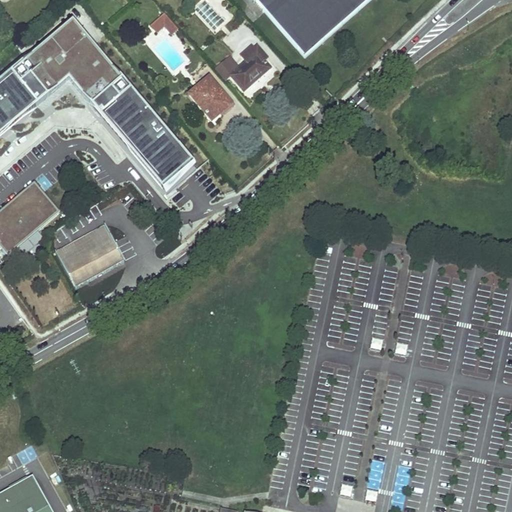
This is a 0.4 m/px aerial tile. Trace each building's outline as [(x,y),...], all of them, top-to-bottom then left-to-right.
[(252,0),(305,60),(374,0),(252,0)] [(177,28),(164,14),(149,27),(155,33),(162,26),(169,35),(177,28)] [(160,197),(191,172),(70,31),(0,88),(0,139),(67,85),(160,197)] [(257,47),(253,50),(257,56),(259,55),(265,63),(268,61),(257,47)] [(226,59),(216,68),(227,81),(231,78),(243,92),(270,68),(265,63),(259,55),(257,56),(253,50),(251,49),(241,57),(247,64),(238,73),(235,70),(226,59)] [(229,56),(226,59),(235,70),(239,67),(229,56)] [(211,122),(221,114),(231,105),(209,78),(188,95),(211,122)] [(58,215),(33,188),(0,214),(0,249),(7,258),(58,215)] [(126,261),(106,225),(55,253),(75,290),(126,261)] [(369,352),(381,354),(382,342),(370,341),(369,352)] [(52,511),(34,478),(0,496),(0,511),(52,511)] [(366,503),(374,505),(376,497),(368,495),(366,503)]
